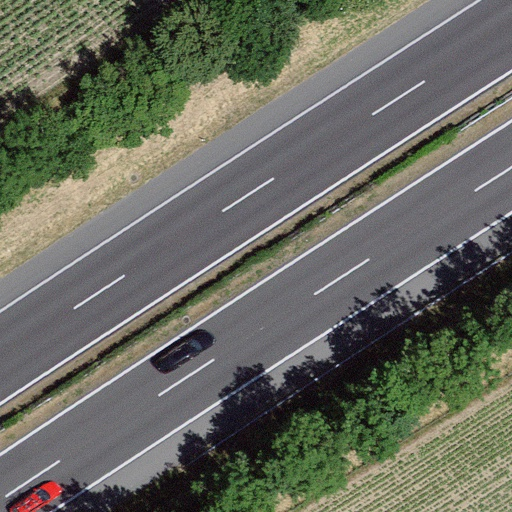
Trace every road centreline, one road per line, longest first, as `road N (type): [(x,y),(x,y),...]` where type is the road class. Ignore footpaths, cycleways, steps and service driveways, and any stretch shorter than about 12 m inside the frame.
road 1 (motorway): [(0,503),(511,170)]
road 2 (motorway): [(511,26),(0,358)]
